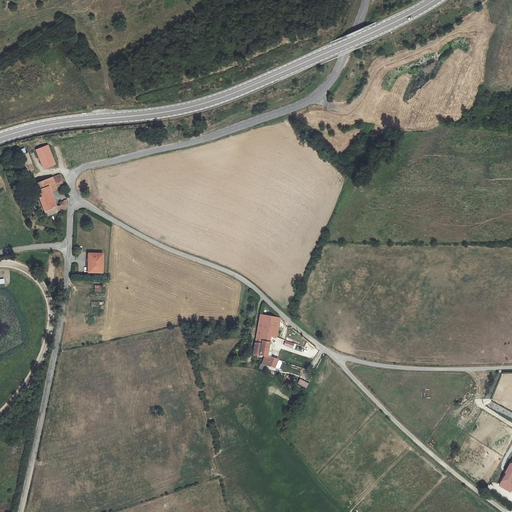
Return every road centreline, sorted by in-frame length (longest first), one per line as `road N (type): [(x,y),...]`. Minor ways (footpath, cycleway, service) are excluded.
road 1 (tertiary): [(0,138),(206,103),(434,0)]
road 2 (unclassified): [(366,0),(337,71),(317,96),(189,144),(82,167),(71,179),(71,199)]
road 3 (unclassified): [(71,199),(229,271),(336,357)]
road 4 (unclassified): [(20,511),(69,245)]
road 5 (unclassified): [(336,357),(423,447),(506,511)]
road 6 (unknown): [(0,263),(33,274),(52,315),(36,368),(0,413)]
road 7 (track): [(317,96),(352,106),(387,61),(472,22)]
road 8 (unclassified): [(511,367),(435,369),(336,357)]
